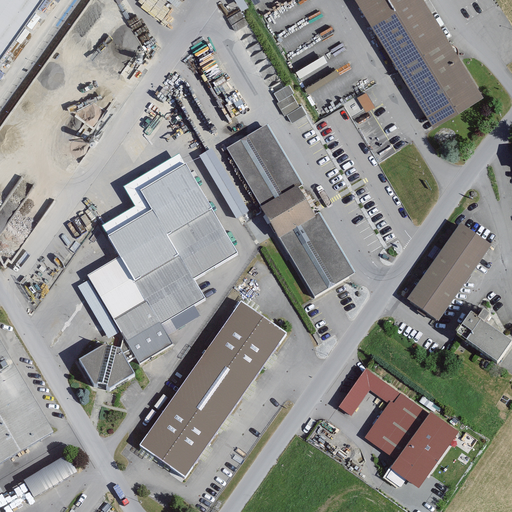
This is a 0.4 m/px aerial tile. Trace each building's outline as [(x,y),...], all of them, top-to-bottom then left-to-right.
[(427,0),(356,0),(435,125),(486,95),(427,0)] [(277,86),(277,106),(295,106),(295,86),(277,86)] [(358,93),(364,108),(375,104),(369,89),(358,93)] [(267,129),(226,150),(319,302),(357,277),(267,129)] [(209,149),(199,155),(236,218),(246,212),(209,149)] [(117,261),(89,277),(140,364),(170,347),(159,326),(204,300),(191,278),(234,252),(186,169),(139,196),(150,216),(106,241),(117,261)] [(24,176),(16,189),(26,196),(35,183),(24,176)] [(494,248),(464,226),(411,301),(441,323),(494,248)] [(242,306),(142,447),(187,480),(288,336),(242,306)] [(49,340),(46,342),(64,365),(83,350),(67,329),(75,323),(66,311),(41,330),(49,340)] [(483,322),(475,316),(466,329),(476,336),(470,345),(500,366),(511,348),(511,342),(488,327),(494,318),(488,314),(483,322)] [(0,339),(0,468),(57,435),(0,339)] [(117,346),(127,361),(135,357),(125,341),(117,346)] [(114,349),(80,369),(99,401),(133,382),(114,349)] [(460,434),(366,371),(340,409),(353,418),(371,392),(390,405),(367,439),(399,461),(393,471),(421,490),(460,434)]
